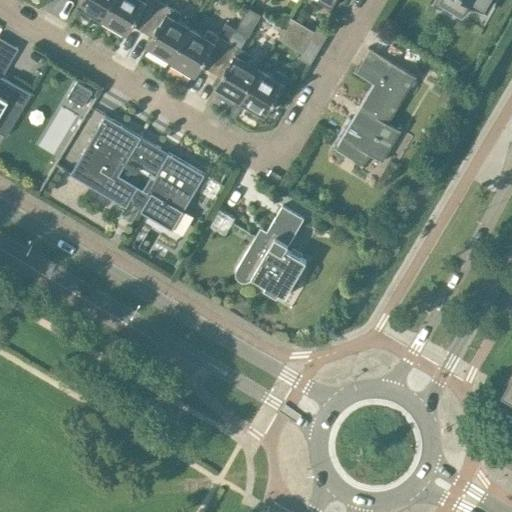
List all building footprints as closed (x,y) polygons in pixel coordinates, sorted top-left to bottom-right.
[(80,0),(79,3),(103,17),(113,0),(80,0)] [(135,18),(145,24),(159,0),(113,0),(103,17),(127,32),(135,18)] [(148,44),(172,58),(190,27),(177,19),(181,12),(160,0),(159,0),(145,24),(156,30),(148,44)] [(317,0),(331,8),(335,0),(317,0)] [(439,0),(438,1),(462,16),(471,0),(487,10),(492,0),(439,0)] [(284,26),(308,41),(314,30),(290,16),(284,26)] [(214,65),(236,29),(228,24),(221,36),(208,28),(204,35),(190,27),(172,58),(196,72),(204,59),(214,65)] [(277,37),(302,51),(308,41),(284,26),(277,37)] [(239,98),(241,99),(259,68),(246,60),(250,53),(241,47),(248,36),(236,29),(214,65),(225,71),(217,84),(218,85),(218,92),(233,101),(239,98)] [(0,105),(4,99),(13,84),(0,76),(17,48),(0,37),(0,105)] [(373,81),(335,146),(359,161),(365,150),(383,160),(401,129),(384,118),(411,73),(416,76),(416,75),(434,86),(440,75),(399,50),(393,61),(369,46),(354,70),(373,81)] [(241,99),(265,113),(279,89),(282,91),(290,77),(276,68),(272,75),(259,68),(241,99)] [(75,80),(66,96),(82,105),(91,90),(75,80)] [(73,174),(106,194),(138,139),(130,135),(133,130),(105,114),(98,126),(100,128),(73,174)] [(141,209),(169,226),(179,208),(183,210),(205,173),(169,152),(167,154),(159,150),(161,147),(141,135),(138,139),(106,194),(126,206),(129,200),(142,208),(141,209)] [(252,276),(285,295),(306,260),(285,248),(303,217),(282,204),(257,247),(250,244),(237,267),(235,271),(236,275),(238,278),(242,280),(246,281),(250,279),(252,276)] [(511,372),(503,388),(511,393),(511,372)]
